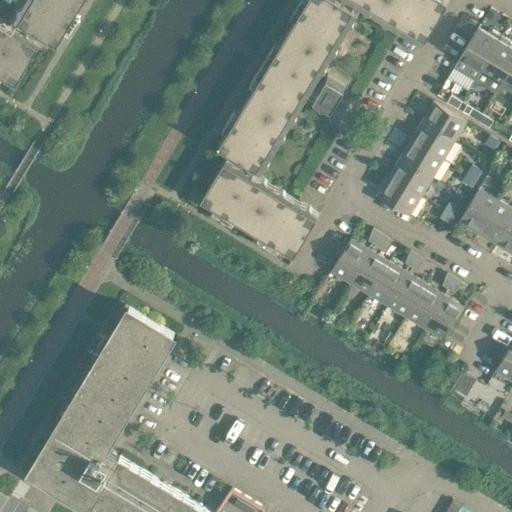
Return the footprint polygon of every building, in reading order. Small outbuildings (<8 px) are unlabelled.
[(25,0),(14,18),(52,41),(76,0),(25,0)] [(346,0),(306,0),(220,142),(258,165),(355,5),(346,0)] [(369,0),(427,35),(447,0),(369,0)] [(0,74),(12,82),(35,44),(0,23),(0,74)] [(493,29),(488,30),(480,25),(455,66),(476,78),(503,34),(493,29)] [(511,40),(503,34),(476,78),(496,91),(503,81),(511,65),(511,40)] [(511,65),(503,81),(511,86),(511,65)] [(333,106),(346,84),(328,73),(315,95),(320,98),(323,103),(328,103),(333,106)] [(463,99),(453,93),(448,100),(459,107),(463,99)] [(468,119),(435,99),(423,118),(456,138),(468,119)] [(473,106),(469,113),(479,119),(484,112),(473,106)] [(490,125),(494,118),(484,112),(479,119),(490,125)] [(456,138),(423,118),(412,137),(445,157),(456,138)] [(496,147),(501,139),(491,133),(486,141),(496,147)] [(445,157),(412,137),(401,155),(434,175),(445,157)] [(434,175),(401,155),(389,174),(422,194),(434,175)] [(225,159),(202,197),(295,253),(318,215),(225,159)] [(483,170),(473,163),(468,171),(478,177),(483,170)] [(464,179),(474,185),(478,177),(468,171),(464,179)] [(378,193),(411,213),(422,194),(389,174),(378,193)] [(480,186),(460,219),(480,231),(500,198),(480,186)] [(457,190),(451,200),(460,206),(467,195),(457,190)] [(498,242),(511,219),(511,205),(500,198),(480,231),(498,242)] [(460,206),(451,200),(446,208),(456,214),(461,206),(460,206)] [(441,216),(451,222),(456,214),(446,208),(441,216)] [(511,250),(511,219),(498,242),(511,250)] [(374,226),(374,227),(369,238),(375,242),(382,231),(374,226)] [(389,236),(389,235),(382,231),(375,242),(381,246),(389,236)] [(352,236),(332,269),(351,281),(371,248),(352,236)] [(370,292),(390,259),(371,248),(351,281),(370,292)] [(411,248),(411,249),(406,261),(412,264),(419,253),(411,248)] [(418,268),(426,258),(419,253),(412,264),(418,268)] [(390,259),(370,292),(388,303),(408,270),(390,259)] [(407,314),(427,281),(408,270),(388,303),(407,314)] [(448,271),(447,272),(443,283),(449,287),(456,275),(448,271)] [(463,281),(463,280),(456,275),(449,287),(455,290),(463,281)] [(427,281),(407,314),(425,325),(445,292),(427,281)] [(445,337),(465,304),(445,292),(425,325),(445,337)] [(262,511),(266,506),(232,485),(215,511),(107,445),(175,332),(126,302),(117,316),(118,317),(119,316),(123,319),(116,328),(120,330),(114,338),(107,334),(98,348),(99,348),(103,351),(98,358),(94,355),(85,369),(86,370),(91,373),(85,379),(81,377),(72,391),(73,392),(73,391),(78,394),(72,401),(68,398),(53,422),(60,426),(45,446),(47,447),(32,468),(71,491),(75,486),(83,492),(92,499),(90,503),(105,511),(262,511)] [(511,342),(496,368),(511,377),(511,342)] [(467,393),(477,376),(463,368),(453,384),(467,393)]
